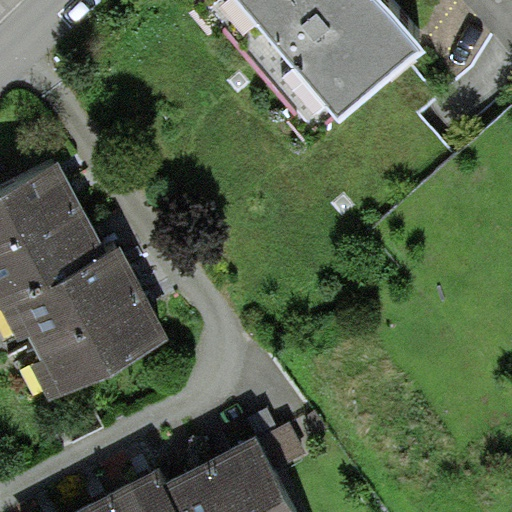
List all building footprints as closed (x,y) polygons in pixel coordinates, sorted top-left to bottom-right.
[(382,0),(221,0),(213,7),(311,123),(329,108),(342,122),(426,52),(382,0)] [(0,244),(80,202),(70,183),(58,161),(0,191),(0,244)] [(102,244),(80,202),(0,244),(0,307),(2,307),(106,252),(102,244)] [(106,252),(2,307),(20,340),(30,335),(37,347),(145,290),(140,282),(120,244),(106,252)] [(155,310),(145,290),(37,347),(44,360),(31,366),(50,403),(170,339),(155,310)] [(289,421),(257,438),(273,467),(305,450),(289,421)] [(231,447),(207,460),(234,511),(296,511),(273,467),(257,438),(255,435),(231,447)] [(182,473),(161,485),(175,511),(234,511),(207,460),(182,473)] [(129,482),(108,493),(118,511),(175,511),(161,485),(154,469),(129,482)] [(86,504),(72,511),(118,511),(108,493),(86,504)]
